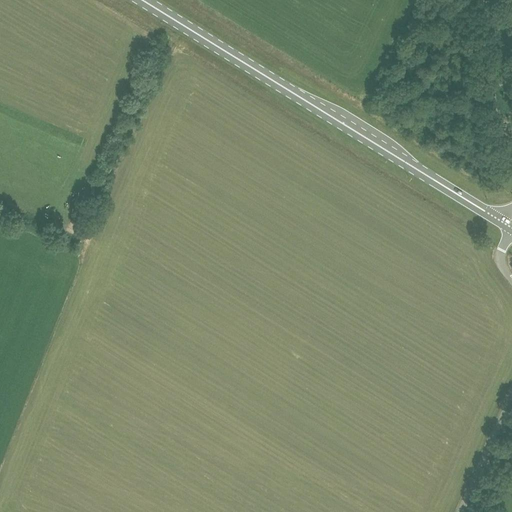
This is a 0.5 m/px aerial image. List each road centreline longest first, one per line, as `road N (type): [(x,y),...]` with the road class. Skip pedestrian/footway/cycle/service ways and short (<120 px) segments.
road 1 (primary): [(511,228),(141,0)]
road 2 (unclassified): [(459,511),(511,395)]
